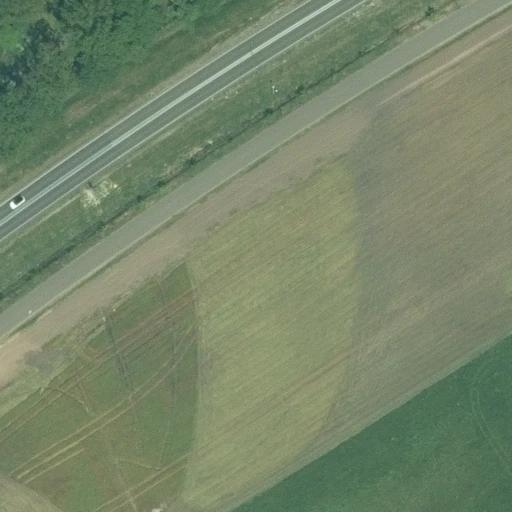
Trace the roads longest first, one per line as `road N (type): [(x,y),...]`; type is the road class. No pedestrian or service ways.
road 1 (tertiary): [(498,0),(337,94),(102,250),(0,330)]
road 2 (trunk): [(0,227),(203,87),(348,0)]
road 3 (unclassified): [(0,109),(56,43),(110,0)]
